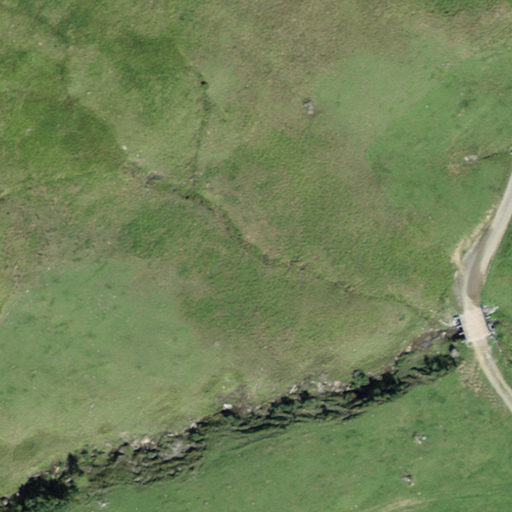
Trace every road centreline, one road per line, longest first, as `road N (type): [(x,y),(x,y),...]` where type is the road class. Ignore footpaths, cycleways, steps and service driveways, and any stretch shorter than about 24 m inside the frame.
road 1 (track): [(511,192),(469,287),(484,351),(511,398)]
road 2 (track): [(367,511),(511,485)]
